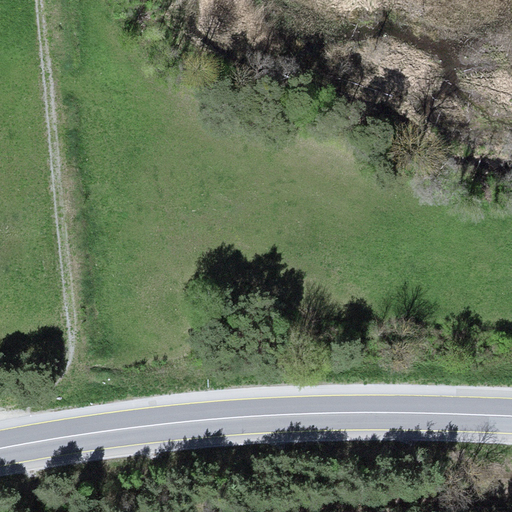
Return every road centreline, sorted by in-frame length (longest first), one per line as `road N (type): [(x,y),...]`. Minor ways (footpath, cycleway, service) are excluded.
road 1 (primary): [(511,416),(188,421),(0,448)]
road 2 (track): [(0,406),(44,399),(64,375),(70,289),(40,0)]
